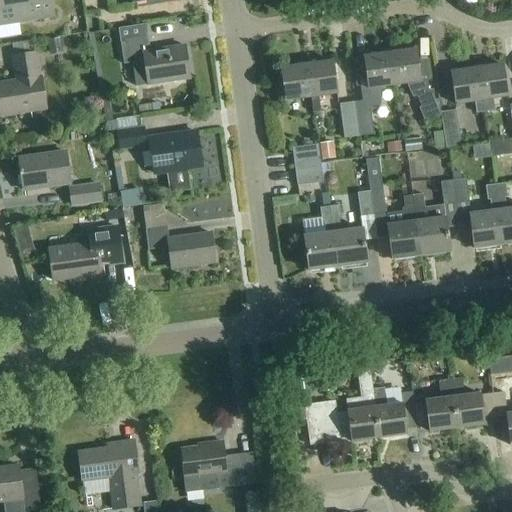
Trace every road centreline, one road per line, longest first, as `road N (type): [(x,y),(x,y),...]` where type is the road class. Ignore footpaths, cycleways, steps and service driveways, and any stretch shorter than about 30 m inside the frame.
road 1 (residential): [(274,329),(235,33)]
road 2 (residential): [(28,362),(274,329)]
road 3 (residential): [(274,329),(511,297)]
road 4 (residential): [(235,33),(437,2)]
road 5 (residential): [(511,493),(474,499),(445,473),(390,480)]
